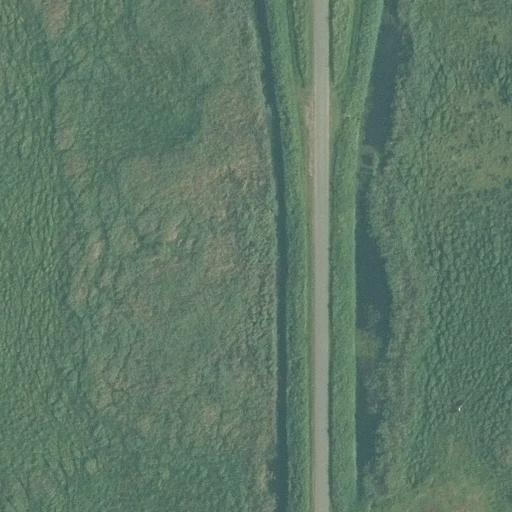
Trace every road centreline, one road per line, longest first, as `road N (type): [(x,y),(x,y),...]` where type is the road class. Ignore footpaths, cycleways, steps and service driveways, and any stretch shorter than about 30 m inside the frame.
road 1 (unclassified): [(318,511),(318,0)]
road 2 (track): [(357,0),(338,135),(319,162),(294,85),(285,0)]
